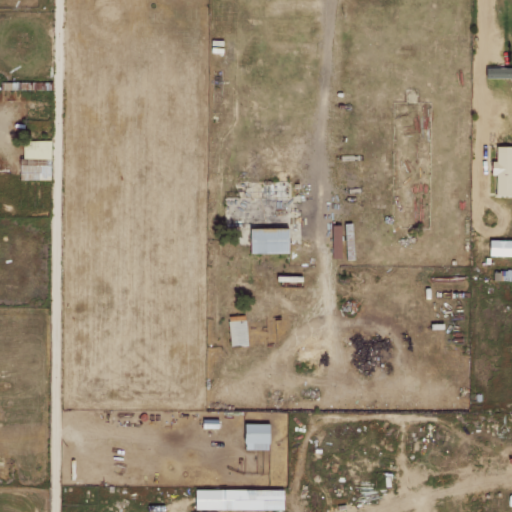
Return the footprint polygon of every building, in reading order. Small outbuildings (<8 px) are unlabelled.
[(511,67),(484,68),(485,78),(511,77),(511,67)] [(49,141),(22,140),(21,159),(49,159),(49,141)] [(511,146),(494,146),(494,162),(489,162),(489,175),(494,175),(494,195),(511,195),(511,146)] [(285,228),(247,228),(247,253),(285,253),(285,228)] [(511,256),(511,239),(487,239),(487,255),(511,256)] [(511,270),(499,270),(499,281),(511,281),(511,270)] [(228,346),(245,345),(244,315),(227,316),(228,346)] [(201,428),(216,428),(216,419),(201,419),(201,428)] [(241,449),(266,450),(266,424),(242,423),(241,449)] [(218,510),(218,489),(192,489),(192,510),(218,510)]
